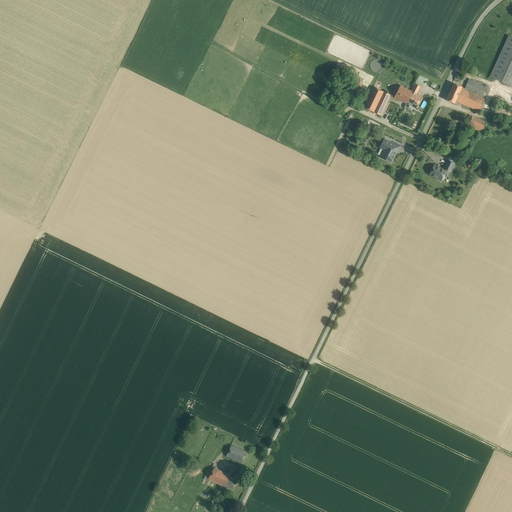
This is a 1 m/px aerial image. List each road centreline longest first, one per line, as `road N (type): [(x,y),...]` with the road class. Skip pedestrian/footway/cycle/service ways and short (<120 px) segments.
road 1 (unclassified): [(498,0),(474,26),(239,511)]
road 2 (track): [(313,359),(511,456)]
